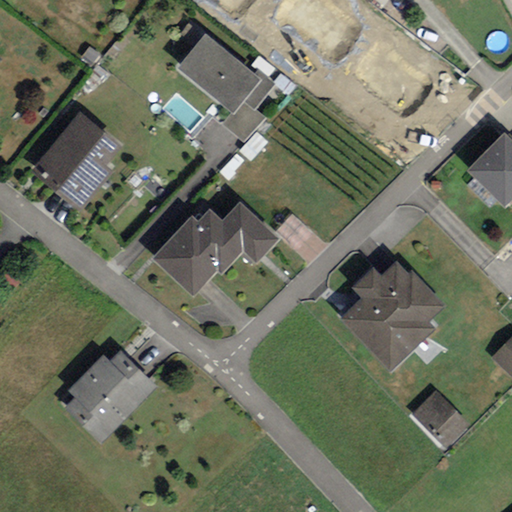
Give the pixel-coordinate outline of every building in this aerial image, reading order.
[(256,0),(207,0),(238,24),(256,0)] [(367,30),(332,0),(279,0),(265,16),(330,72),(367,30)] [(204,30),(177,65),(233,108),(260,73),(204,30)] [(443,88),(376,33),(342,74),(409,129),(443,88)] [(79,109),(31,169),(81,208),(114,167),(106,160),(121,142),(79,109)] [(511,137),(509,134),(467,175),(500,209),(511,197),(511,137)] [(209,209),(160,262),(201,299),(253,242),(263,251),(281,231),(244,197),(222,221),(209,209)] [(366,302),(346,320),(389,367),(430,330),(422,321),(437,307),(399,265),(378,283),(371,275),(355,290),(366,302)] [(511,341),(498,354),(511,368),(511,341)] [(75,397),(69,403),(104,438),(155,387),(120,353),(111,362),(102,354),(68,389),(75,397)] [(440,387),(413,412),(450,450),(477,425),(440,387)]
